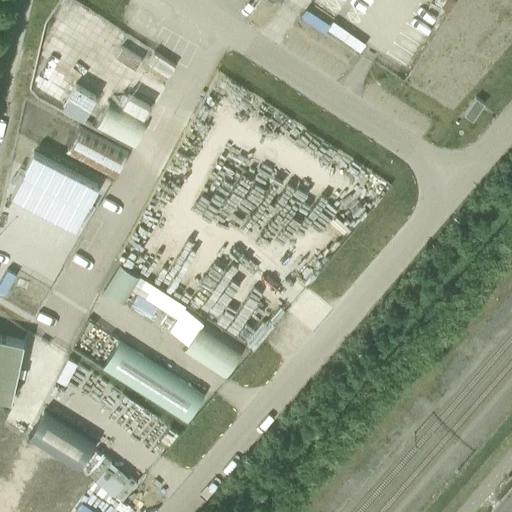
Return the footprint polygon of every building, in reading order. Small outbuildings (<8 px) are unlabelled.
[(175,66),(155,53),(149,63),(169,76),(175,66)] [(32,85),(59,101),(72,80),(45,64),(32,85)] [(96,95),(76,83),(63,104),(83,116),(96,95)] [(128,94),(122,104),(143,116),(149,105),(128,94)] [(94,128),(132,147),(146,119),(108,100),(94,128)] [(127,151),(79,126),(65,153),(113,178),(127,151)] [(97,185),(33,151),(11,193),(75,227),(97,185)] [(138,276),(119,263),(103,287),(122,300),(138,276)] [(223,377),(243,345),(202,319),(182,350),(223,377)] [(0,398),(11,400),(23,341),(0,336),(0,398)] [(204,392),(120,339),(102,367),(187,421),(204,392)] [(31,440),(86,465),(99,435),(44,411),(31,440)] [(94,475),(122,496),(136,478),(108,457),(94,475)]
